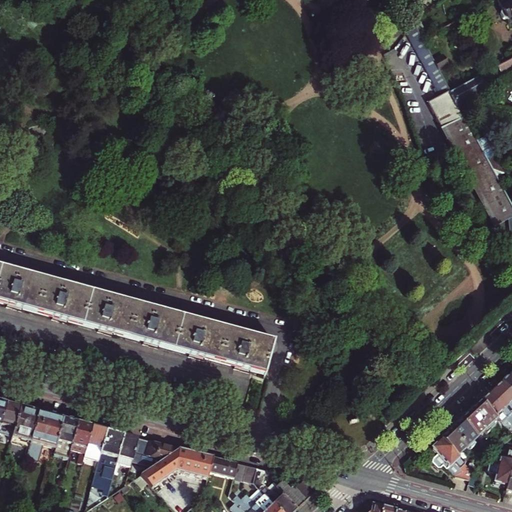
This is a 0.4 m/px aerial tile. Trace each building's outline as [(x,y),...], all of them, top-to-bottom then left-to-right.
[(511,0),(495,0),(495,1),(499,8),(498,12),(501,18),(506,19),(509,18),(511,22),(511,0)] [(413,16),(407,4),(404,6),(409,16),(410,18),(413,16)] [(395,23),(400,32),(407,28),(402,19),(395,23)] [(419,20),(413,23),(415,28),(417,31),(423,28),(419,20)] [(391,37),(400,32),(395,23),(386,28),(387,29),(379,33),(383,40),(390,36),(391,37)] [(437,67),(430,54),(422,39),(417,31),(415,28),(407,32),(442,97),(450,92),(437,67)] [(438,50),(430,54),(437,67),(445,63),(438,50)] [(511,59),(497,67),(502,77),(511,71),(511,59)] [(485,74),(450,92),(458,106),(485,91),(481,84),(488,80),(485,74)] [(511,207),(495,175),(485,157),(477,141),(471,130),(458,106),(450,92),(442,97),(428,104),(495,229),(509,222),(511,220),(511,207)] [(483,138),(477,141),(485,157),(494,158),(483,138)] [(494,158),(485,157),(495,175),(501,172),(494,158)] [(265,371),(274,338),(0,263),(0,299),(6,301),(22,306),(51,314),(67,318),(97,326),(112,330),(142,338),(158,342),(188,350),(203,354),(233,362),(249,366),(265,371)] [(511,373),(507,378),(501,383),(511,394),(511,373)] [(506,408),(511,414),(511,394),(501,383),(500,385),(498,384),(495,386),(494,388),(494,390),(490,394),(498,402),(500,400),(507,407),(506,408)] [(511,426),(511,414),(506,408),(507,407),(500,400),(498,402),(490,394),(488,396),(486,396),(484,398),(482,399),(482,402),(481,403),(497,420),(500,423),(503,426),(507,421),(511,426)] [(10,403),(4,401),(0,413),(0,426),(1,427),(1,425),(2,423),(12,426),(18,405),(10,403)] [(476,407),(471,412),(490,432),(495,427),(492,425),(497,420),(481,403),(479,405),(476,407)] [(27,445),(36,410),(26,407),(18,405),(12,426),(11,428),(8,440),(27,445)] [(471,412),(469,409),(463,415),(466,418),(471,412)] [(48,413),(36,410),(27,445),(24,455),(36,459),(41,443),(52,447),(61,417),(48,413)] [(463,419),(461,422),(477,439),(483,434),(485,437),(490,432),(471,412),(466,418),(463,419)] [(67,449),(75,420),(68,419),(61,417),(52,447),(50,456),(64,460),(67,449)] [(82,453),(90,424),(82,422),(75,420),(67,449),(77,451),(75,461),(80,462),(82,453)] [(456,426),(451,431),(470,451),(475,446),(472,444),(477,439),(461,422),(456,426)] [(97,426),(90,424),(82,453),(97,458),(98,451),(104,428),(97,426)] [(114,456),(120,433),(117,432),(112,430),(104,428),(98,451),(114,456)] [(470,451),(451,431),(446,435),(441,441),(457,458),(462,454),(465,456),(470,451)] [(128,465),(132,450),(136,437),(128,435),(120,433),(114,456),(113,460),(128,465)] [(132,450),(159,458),(175,447),(170,446),(153,442),(136,437),(132,450)] [(457,458),(441,441),(433,448),(433,450),(432,452),(437,457),(433,461),(433,464),(438,469),(440,470),(443,468),(447,472),(449,469),(451,472),(455,468),(461,474),(459,479),(468,481),(471,473),(459,461),(457,458)] [(147,488),(173,471),(205,479),(206,471),(210,456),(198,453),(175,447),(159,458),(134,474),(147,488)] [(510,474),(511,468),(511,449),(508,459),(502,457),(501,460),(498,459),(497,463),(493,462),(490,465),(489,470),(490,474),(495,476),(494,481),(495,482),(495,484),(506,487),(510,474)] [(206,471),(231,478),(235,463),(229,461),(210,456),(206,471)] [(245,465),(235,463),(231,478),(241,481),(245,465)] [(250,483),(255,468),(245,465),(241,481),(250,483)] [(274,487),(273,486),(270,489),(266,486),(261,481),(265,470),(255,468),(250,483),(253,486),(260,493),(262,495),(278,511),(291,511),(292,511),(294,510),(281,497),(290,488),(281,480),(274,487)] [(455,468),(451,472),(459,479),(461,474),(455,468)] [(477,474),(471,473),(468,481),(466,487),(472,489),(477,474)] [(300,479),(290,488),(281,497),(294,510),(312,492),(300,479)] [(260,493),(253,486),(249,489),(256,496),(260,493)] [(226,496),(232,503),(241,511),(259,511),(253,506),(248,510),(238,500),(228,489),(226,496)] [(278,511),(262,495),(252,504),(253,506),(259,511),(278,511)] [(253,506),(252,504),(243,496),(238,500),(248,510),(253,506)] [(241,511),(232,503),(228,507),(232,511),(241,511)]
